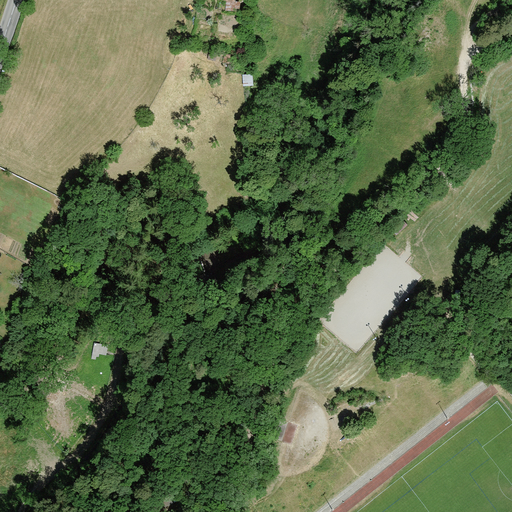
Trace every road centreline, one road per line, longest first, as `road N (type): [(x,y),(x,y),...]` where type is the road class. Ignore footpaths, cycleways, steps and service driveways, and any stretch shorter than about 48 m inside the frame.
road 1 (track): [(239,511),(259,394),(281,347),(360,232),(446,161),(467,104),(462,70)]
road 2 (track): [(15,511),(59,470),(136,318),(261,242),(283,159)]
